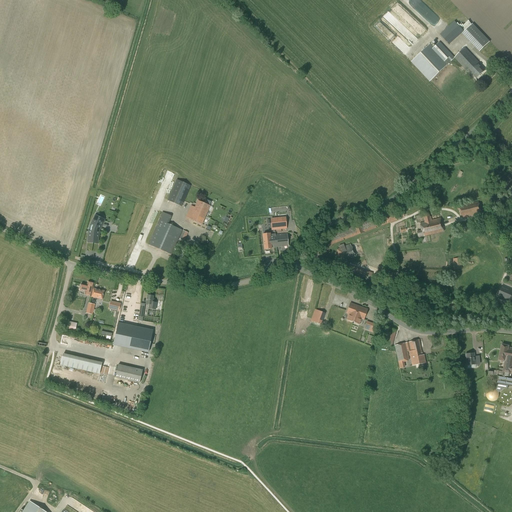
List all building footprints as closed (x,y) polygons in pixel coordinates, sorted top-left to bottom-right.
[(449,26),(440,35),(449,45),(462,33),(464,31),(454,21),(449,26)] [(474,47),(479,51),(490,41),(473,23),(462,34),(474,47)] [(454,57),(440,42),(433,47),(430,43),(411,62),(430,82),(449,64),(446,61),(447,59),(450,62),(455,58),(469,73),(470,72),(476,79),(484,71),(478,65),(479,63),(465,48),(454,57)] [(182,207),(191,186),(176,180),(167,200),(182,207)] [(195,207),(190,219),(202,224),(203,221),(204,220),(205,217),(206,215),(208,210),(210,210),(211,210),(212,208),(212,207),(210,206),(198,200),(197,201),(195,207)] [(463,219),(480,215),(480,212),(482,212),(481,210),(480,206),(480,204),(459,209),(459,211),(460,215),(461,216),(462,216),(463,219)] [(401,208),(382,216),(385,224),(391,222),(394,221),(404,217),(404,216),(405,216),(404,214),(403,209),(402,210),(401,208)] [(172,255),(182,230),(169,224),(172,216),(162,212),(148,244),(172,255)] [(88,233),(93,233),(98,234),(99,230),(104,218),(94,214),(88,227),(88,233)] [(429,217),(429,214),(423,216),(424,222),(420,223),(421,227),(422,231),(417,232),(418,237),(443,232),(442,224),(440,218),(432,220),(431,216),(429,217)] [(385,224),(382,216),(333,234),(327,240),(332,244),(353,237),(355,236),(355,235),(364,232),(365,232),(377,227),(385,224)] [(272,230),(287,229),(285,217),(270,219),(272,230)] [(184,241),(188,233),(183,230),(179,239),(184,241)] [(287,234),(275,235),(275,234),(270,234),(270,233),(263,234),(264,249),(271,248),(274,248),(274,247),(288,246),(287,234)] [(332,244),(327,240),(315,254),(317,264),(354,275),(370,280),(372,273),(324,258),(323,255),(332,244)] [(355,253),(351,244),(344,246),(343,244),(339,246),(340,248),(336,250),(341,262),(355,257),(354,255),(355,255),(355,253)] [(91,296),(93,288),(94,284),(87,282),(87,285),(81,284),(79,290),(85,292),(84,295),(91,297),(91,296)] [(511,288),(503,284),(497,297),(508,302),(509,301),(511,301),(511,288)] [(91,296),(91,297),(102,299),(104,291),(93,288),(91,296)] [(134,299),(135,293),(126,292),(125,297),(123,312),(129,313),(132,298),(134,299)] [(155,310),(155,307),(156,303),(153,302),(154,300),(152,300),(153,296),(147,295),(146,304),(149,305),(148,309),(155,310)] [(109,301),(108,307),(117,310),(119,303),(109,301)] [(93,315),(95,304),(88,303),(86,313),(93,315)] [(353,322),(359,307),(350,304),(347,313),(349,314),(347,319),(353,322)] [(359,307),(353,322),(359,324),(361,319),(364,320),(367,310),(359,307)] [(321,324),(325,313),(315,309),(310,321),(321,324)] [(147,353),(152,331),(117,324),(113,343),(143,350),(143,352),(147,353)] [(392,347),(396,330),(386,328),(382,343),(392,347)] [(422,353),(419,340),(394,345),(399,368),(405,367),(403,361),(409,361),(407,352),(409,352),(412,365),(425,363),(424,355),(422,355),(421,353),(422,353)] [(511,347),(509,347),(509,346),(502,344),(498,360),(505,361),(503,371),(503,372),(498,371),(496,383),(511,386),(511,378),(509,378),(510,374),(511,374),(511,347)] [(474,360),(474,353),(465,354),(466,365),(476,364),(475,359),(474,360)] [(61,366),(108,375),(109,369),(103,368),(104,362),(64,354),(61,366)] [(119,365),(117,378),(141,383),(144,369),(119,365)] [(488,390),(488,400),(499,400),(499,390),(488,390)] [(45,511),(30,502),(23,511),(45,511)]
